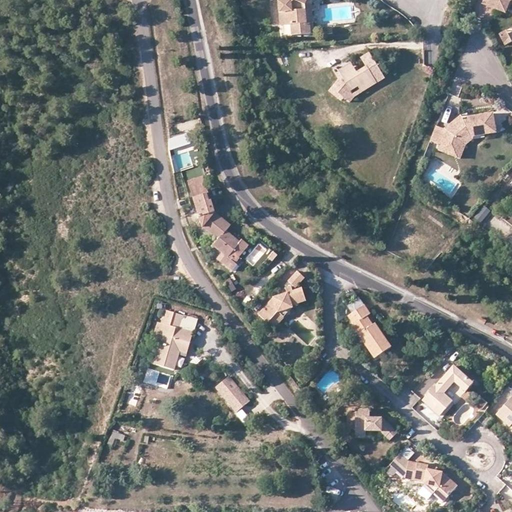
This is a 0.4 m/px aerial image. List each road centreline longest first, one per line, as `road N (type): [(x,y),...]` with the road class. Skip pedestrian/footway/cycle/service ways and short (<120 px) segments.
road 1 (tertiary): [(139,0),(181,245),(377,511)]
road 2 (residential): [(342,269),(276,231),(232,180),(191,0)]
road 3 (residential): [(342,269),(329,296),(332,341),(452,455)]
road 4 (residential): [(511,351),(342,269)]
road 5 (track): [(309,425),(298,429),(280,419),(211,344)]
road 6 (residential): [(452,455),(476,478),(497,468),(492,441),(461,444)]
